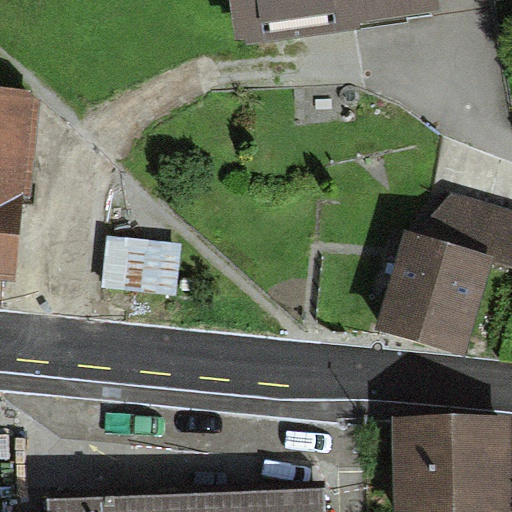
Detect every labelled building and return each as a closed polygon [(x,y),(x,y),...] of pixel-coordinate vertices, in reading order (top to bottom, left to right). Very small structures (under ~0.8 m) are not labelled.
[(232,0),(239,47),(359,32),(357,24),(445,12),(443,0),(232,0)] [(24,197),(32,197),(40,100),(0,96),(0,282),(18,284),(24,197)] [(464,355),(494,262),(511,266),(511,208),(457,193),(418,235),(402,231),(375,331),(464,355)] [(185,289),(188,237),(114,233),(111,286),(185,289)] [(396,511),(509,511),(507,423),(450,425),(394,426),(396,511)] [(319,511),(319,496),(65,511),(319,511)]
